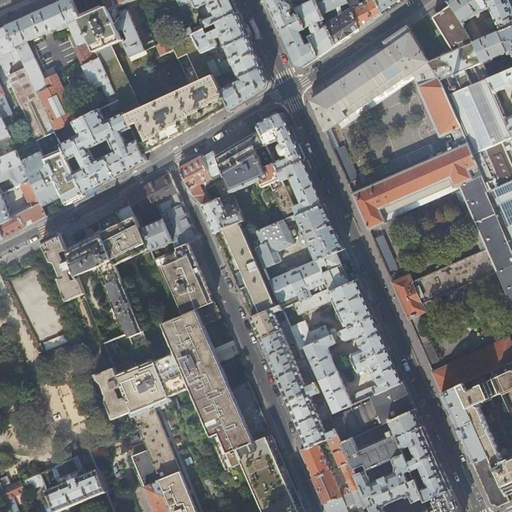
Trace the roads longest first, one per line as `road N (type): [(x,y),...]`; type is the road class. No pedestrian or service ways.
road 1 (residential): [(477,511),(288,89)]
road 2 (residential): [(317,511),(169,160)]
road 3 (residential): [(169,160),(0,250)]
road 4 (residential): [(429,0),(288,89)]
road 5 (residential): [(288,89),(169,160)]
